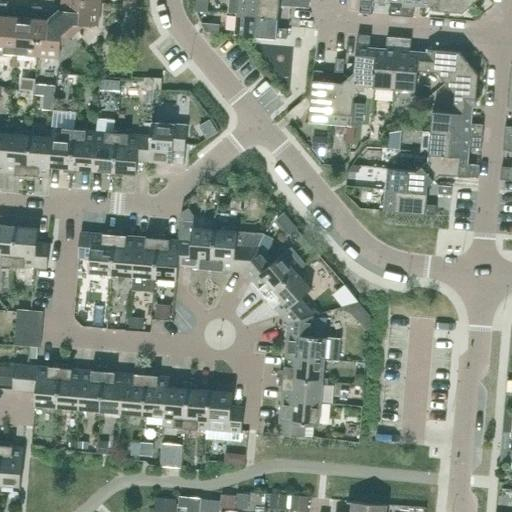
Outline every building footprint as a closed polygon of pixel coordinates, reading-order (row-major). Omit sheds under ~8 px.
[(63,0),(62,0),(51,0),(55,4),(62,5),(62,10),(60,10),(55,14),(73,35),(86,24),(98,25),(100,3),(63,0)] [(290,0),(229,0),(229,13),(237,13),(272,16),(273,8),(279,9),(280,6),(290,7),(290,0)] [(360,0),(359,13),(372,14),(373,0),(360,0)] [(389,0),(389,15),(401,16),(402,0),(389,0)] [(402,0),(401,16),(413,17),(414,2),(423,3),(422,0),(402,0)] [(463,13),(474,3),(471,0),(422,0),(423,3),(431,3),(430,10),(463,13)] [(0,53),(11,54),(10,67),(14,67),(16,54),(16,48),(19,17),(6,16),(7,4),(0,3),(0,53)] [(16,54),(14,67),(18,67),(19,55),(37,56),(40,19),(39,19),(40,7),(32,6),(31,18),(19,17),(16,48),(16,54)] [(46,12),(41,7),(40,7),(39,19),(40,19),(37,56),(59,58),(60,46),(73,35),(55,14),(50,18),(50,20),(45,20),(46,12)] [(271,25),(272,16),(237,13),(235,34),(287,39),(288,29),(278,28),(278,25),(271,25)] [(369,51),(370,36),(358,34),(354,72),(348,78),(360,92),(366,86),(374,87),(377,52),(369,51)] [(395,89),(399,38),(387,37),(386,52),(377,52),(374,87),(395,89)] [(410,54),(411,39),(399,38),(395,89),(416,91),(418,70),(417,70),(418,55),(410,54)] [(469,63),(460,52),(427,49),(426,56),(418,55),(417,70),(418,70),(437,72),(446,83),(469,63)] [(345,59),(344,59),(336,59),(335,72),(351,73),(352,62),(344,62),(345,59)] [(476,107),(478,74),(469,63),(446,83),(455,93),(453,112),(453,113),(468,115),(469,107),(476,107)] [(322,81),(323,71),(313,70),(309,122),(330,124),(333,89),(325,88),(326,82),(322,81)] [(161,92),(162,78),(147,78),(146,91),(161,92)] [(354,97),(360,92),(348,78),(342,83),(341,90),(333,89),(330,124),(351,126),(354,97)] [(453,113),(453,112),(433,111),(431,132),(482,136),(483,124),(468,123),(468,115),(453,113)] [(185,151),(187,125),(152,122),(151,136),(152,136),(149,162),(172,164),(173,150),(185,151)] [(71,173),(75,124),(72,124),(71,129),(52,127),(51,137),(52,137),(50,167),(51,167),(64,168),(63,172),(71,173)] [(78,129),(78,125),(75,124),(71,173),(78,173),(78,169),(93,171),(96,131),(78,129)] [(114,176),(118,128),(115,128),(114,133),(96,131),(93,171),(107,172),(107,176),(114,176)] [(121,133),(121,128),(118,128),(114,176),(121,177),(121,173),(137,174),(138,161),(140,135),(121,133)] [(27,179),(31,131),(28,130),(27,135),(9,134),(5,173),(20,174),(20,178),(27,179)] [(34,136),(34,131),(31,131),(27,179),(34,180),(34,176),(50,177),(51,167),(50,167),(52,137),(51,137),(34,136)] [(0,132),(0,172),(5,173),(9,134),(0,132)] [(481,148),(482,136),(431,132),(430,153),(465,155),(466,147),(481,148)] [(152,136),(151,136),(140,135),(138,161),(149,162),(152,136)] [(397,149),(398,138),(390,137),(389,148),(397,149)] [(511,139),(504,138),(503,150),(511,151),(511,139)] [(328,150),(329,140),(317,139),(316,149),(328,150)] [(464,164),(465,155),(430,153),(429,161),(423,166),(435,180),(441,175),(479,178),(480,165),(464,164)] [(364,156),(361,166),(380,171),(383,161),(364,156)] [(428,185),(435,180),(423,166),(416,171),(387,169),(385,190),(421,192),(422,184),(428,185)] [(511,167),(501,167),(500,180),(511,180),(511,167)] [(358,187),(359,180),(347,179),(346,186),(358,187)] [(451,195),(452,186),(439,185),(438,194),(451,195)] [(420,201),(421,192),(385,190),(384,211),(436,215),(437,205),(427,204),(427,201),(420,201)] [(193,228),(194,222),(181,221),(179,240),(180,240),(178,266),(212,269),(215,230),(193,228)] [(12,271),(16,226),(0,224),(0,264),(10,266),(9,270),(12,271)] [(37,242),(39,228),(16,226),(12,271),(16,271),(16,266),(47,269),(49,243),(37,242)] [(111,279),(115,231),(108,230),(108,234),(93,233),(90,259),(89,272),(109,274),(108,279),(111,279)] [(258,247),(265,234),(215,230),(212,269),(245,272),(258,247)] [(122,235),(123,231),(115,231),(111,279),(114,279),(115,275),(133,276),(137,237),(122,235)] [(90,259),(93,233),(81,232),(78,258),(90,259)] [(133,276),(132,290),(153,292),(154,283),(158,234),(151,234),(151,238),(137,237),(134,272),(133,276)] [(165,239),(166,235),(158,234),(154,283),(157,283),(158,278),(177,280),(178,266),(180,240),(179,240),(165,239)] [(267,297),(297,272),(306,264),(291,247),(272,264),(258,247),(245,272),(267,297)] [(301,298),(311,289),(297,272),(267,297),(288,323),(315,315),(301,298)] [(43,311),(32,311),(17,309),(16,321),(42,324),(43,311)] [(327,337),(313,336),(315,315),(288,323),(285,356),(325,360),(327,337)] [(41,335),(42,324),(16,321),(15,333),(41,335)] [(40,347),(41,335),(15,333),(14,345),(31,346),(37,347),(40,347)] [(341,351),(337,363),(349,368),(353,356),(341,351)] [(323,378),(325,360),(285,356),(284,371),(280,370),(279,378),(328,382),(328,379),(323,378)] [(57,412),(61,364),(54,363),(54,367),(39,366),(37,392),(36,392),(35,405),(54,407),(54,412),(57,412)] [(25,391),(27,365),(15,364),(13,390),(25,391)] [(68,368),(68,364),(61,364),(57,412),(60,412),(61,408),(79,409),(82,370),(68,368)] [(39,366),(29,365),(27,365),(25,391),(36,392),(37,392),(39,366)] [(100,416),(104,367),(97,367),(97,371),(82,370),(79,409),(97,411),(97,416),(100,416)] [(111,372),(111,368),(104,367),(100,416),(103,416),(104,411),(122,413),(125,373),(111,372)] [(143,419),(147,371),(140,370),(140,374),(125,373),(122,413),(140,414),(140,419),(143,419)] [(154,376),(154,372),(147,371),(143,419),(146,420),(147,415),(164,416),(165,416),(168,387),(169,387),(169,377),(154,376)] [(363,384),(364,374),(359,374),(354,378),(354,383),(363,384)] [(328,385),(328,382),(279,378),(279,385),(283,385),(282,400),(321,403),(323,384),(328,385)] [(185,433),(189,385),(182,384),(182,388),(169,387),(168,387),(165,416),(164,416),(163,426),(183,428),(182,433),(185,433)] [(196,389),(197,385),(189,385),(185,433),(189,433),(189,428),(207,430),(211,390),(196,389)] [(232,406),(233,392),(211,390),(207,430),(207,438),(241,441),(244,407),(232,406)] [(319,425),(321,403),(282,400),(279,434),(305,436),(306,424),(319,425)] [(9,446),(9,442),(2,441),(0,462),(0,489),(1,490),(1,485),(21,487),(24,447),(9,446)] [(235,505),(235,494),(222,494),(221,504),(235,505)] [(282,511),(285,511),(287,496),(271,495),(269,511),(282,511)] [(307,511),(308,498),(291,497),(289,511),(307,511)] [(385,511),(386,505),(348,501),(346,511),(385,511)]
